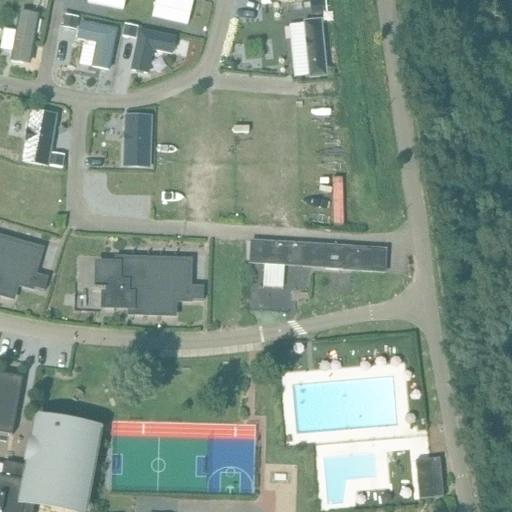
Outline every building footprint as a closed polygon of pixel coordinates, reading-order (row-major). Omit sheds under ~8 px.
[(88,0),(87,5),(123,12),(125,0),(88,0)] [(157,0),(153,20),(187,28),(192,0),(157,0)] [(322,2),(311,3),(312,15),(322,14),(323,14),(322,2)] [(37,17),(20,14),(11,63),(29,67),(37,17)] [(66,17),(63,29),(76,31),(78,20),(66,17)] [(326,77),(320,21),(304,23),(309,79),(326,77)] [(77,41),(96,45),(92,69),(108,72),(116,32),(80,25),(77,41)] [(125,27),(123,38),(135,40),(137,29),(125,27)] [(175,40),(139,32),(131,72),(147,75),(152,51),(172,55),(175,40)] [(43,118),(32,116),(23,164),(46,168),(54,121),(51,116),(45,115),(43,118)] [(146,170),(147,122),(137,122),(135,118),(129,118),(126,122),(125,169),(146,170)] [(51,157),(50,167),(62,169),(63,159),(51,157)] [(0,295),(12,299),(17,280),(23,282),(22,286),(44,293),(48,279),(33,275),(40,251),(0,240),(0,295)] [(250,242),(249,263),(385,271),(386,250),(250,242)] [(97,289),(93,289),(93,293),(104,293),(103,308),(126,309),(130,309),(130,315),(173,316),(174,297),(180,297),(180,301),(203,302),(203,288),(188,287),(189,263),(117,261),(117,266),(97,266),(97,289)] [(22,380),(0,375),(0,435),(11,438),(22,380)] [(2,478),(0,478),(0,511),(32,511),(34,505),(72,511),(82,511),(98,433),(36,422),(28,469),(6,465),(4,464),(2,478)] [(439,460),(416,462),(415,462),(419,501),(420,501),(443,498),(439,460)]
